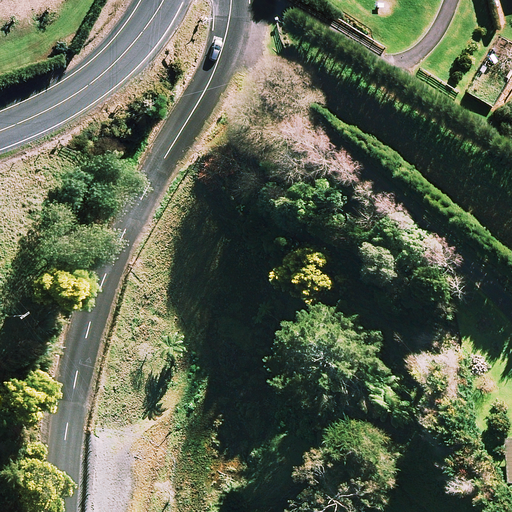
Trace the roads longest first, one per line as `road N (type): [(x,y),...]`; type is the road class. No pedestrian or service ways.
road 1 (residential): [(229,0),(223,48),(104,278),(59,455),(55,511)]
road 2 (tertiary): [(162,0),(141,35),(81,91),(0,130)]
